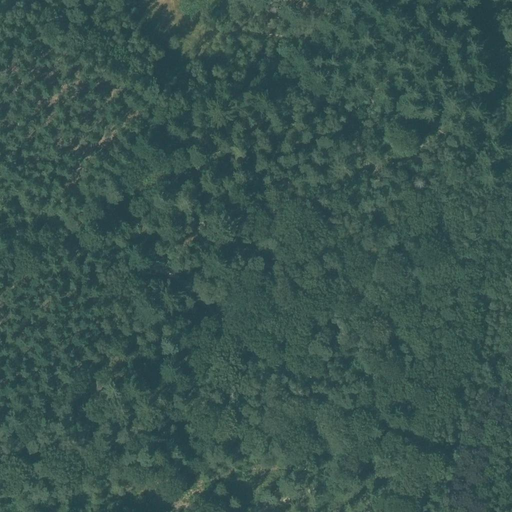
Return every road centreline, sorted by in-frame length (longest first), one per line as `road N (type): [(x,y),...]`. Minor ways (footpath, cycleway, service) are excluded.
road 1 (track): [(0,201),(77,243),(161,275),(232,347),(319,384),(394,433)]
road 2 (track): [(210,511),(373,471),(418,447)]
road 3 (tertiary): [(450,511),(511,341)]
